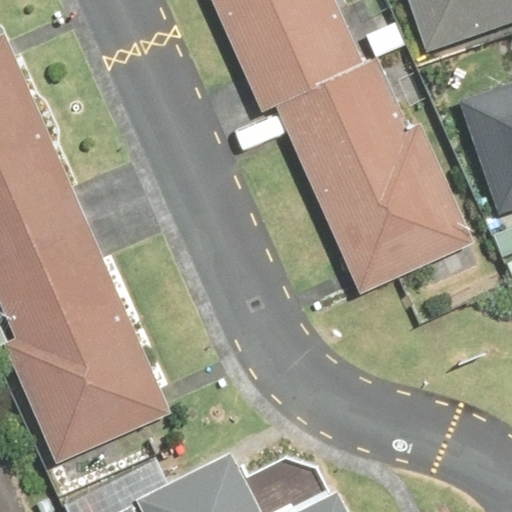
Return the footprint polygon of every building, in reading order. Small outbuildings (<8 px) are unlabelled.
[(222,0),(268,104),(281,99),(367,295),(488,242),(434,118),(419,125),(388,54),(375,59),(349,0),(222,0)] [(511,0),(417,0),(432,43),(511,16),(511,0)] [(8,343),(64,475),(192,421),(20,19),(0,27),(0,278),(24,336),(8,343)] [(511,86),(476,98),(511,209),(511,86)] [(511,214),(492,222),(511,272),(511,214)] [(106,511),(371,511),(355,481),(293,511),(277,511),(243,444),(106,511)]
